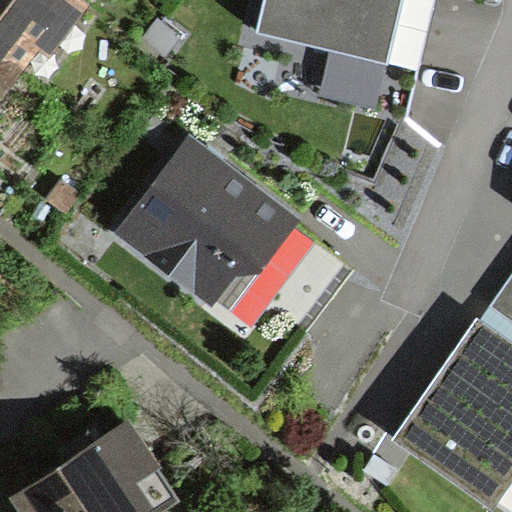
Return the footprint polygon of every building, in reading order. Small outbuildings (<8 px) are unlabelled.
[(0,0),(0,94),(68,0),(0,0)] [(376,107),(404,0),(267,0),(259,30),(334,50),(323,93),(376,107)] [(304,218),(192,136),(118,236),(212,304),(218,296),(231,306),(245,287),(304,330),(351,268),(297,228),(304,218)] [(511,279),(480,324),(511,346),(511,279)] [(392,440),(495,507),(511,481),(511,346),(480,324),(475,320),(392,440)] [(130,422),(12,498),(21,511),(161,511),(181,499),(130,422)]
